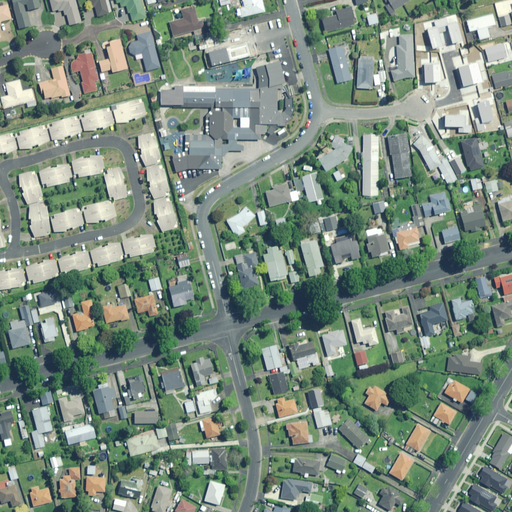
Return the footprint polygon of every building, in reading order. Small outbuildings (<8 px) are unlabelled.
[(11,0),(19,30),(31,26),(27,12),(25,12),(23,5),(26,4),(28,11),(40,8),(37,0),(11,0)] [(49,0),(52,12),(58,10),(58,12),(63,11),(64,16),(66,15),(69,26),(81,23),(75,0),(49,0)] [(97,17),(112,14),(109,2),(106,3),(105,0),(88,0),(90,9),(94,8),(97,17)] [(147,18),(141,0),(113,0),(114,4),(119,3),(121,8),(126,6),(128,14),(129,14),(132,23),(147,18)] [(242,0),(244,8),(236,10),(238,18),(265,12),(262,0),(242,0)] [(411,0),(387,0),(389,4),(385,7),(389,14),(405,5),(405,4),(411,0)] [(11,20),(7,5),(0,7),(0,38),(1,38),(0,35),(0,23),(1,22),(11,20)] [(200,30),(193,7),(181,10),(183,19),(169,23),(173,37),(200,30)] [(222,15),(220,7),(213,9),(215,17),(222,15)] [(354,25),(349,7),(335,11),(337,15),(321,20),(325,33),(354,25)] [(379,24),(377,13),(366,16),(369,26),(379,24)] [(490,37),(487,26),(495,25),(492,13),(466,20),(469,31),(477,29),(479,39),(490,37)] [(498,16),(500,27),(511,25),(509,14),(498,16)] [(160,68),(151,32),(136,36),(138,41),(132,43),(128,47),(130,53),(134,57),(141,55),(146,72),(160,68)] [(454,43),(453,32),(443,32),(443,44),(454,43)] [(415,78),(412,35),(399,36),(399,46),(396,46),(397,69),(390,71),(394,82),(405,79),(415,78)] [(127,69),(120,40),(109,43),(110,47),(106,48),(109,59),(99,62),(102,73),(111,70),(112,73),(127,69)] [(444,59),(442,45),(418,48),(421,69),(431,68),(430,60),(444,59)] [(352,73),(349,74),(348,68),(351,67),(348,55),(350,54),(348,46),(329,50),(337,84),(349,81),(354,80),(352,73)] [(456,47),(450,55),(458,61),(464,52),(456,47)] [(78,60),(73,62),(70,66),(72,74),(79,72),(83,84),(81,84),(84,95),(97,91),(95,81),(99,80),(91,54),(85,56),(84,54),(77,56),(78,60)] [(277,88),(282,88),(281,83),(285,82),(279,60),(255,67),(258,77),(258,88),(216,88),(216,87),(175,86),(175,91),(160,90),(160,106),(210,107),(210,110),(205,115),(205,135),(185,134),(184,152),(171,156),(175,172),(188,169),(221,169),(221,157),(223,157),(228,151),(243,151),(243,146),(236,144),(236,140),(260,139),(260,134),(264,134),(264,132),(266,132),(271,135),(277,126),(285,126),(285,123),(293,118),(291,116),(295,108),(292,107),(292,98),(284,98),(285,108),(283,111),(280,112),(277,111),(277,88)] [(374,62),(358,61),(356,89),(372,90),(374,62)] [(43,93),(45,99),(51,98),(51,99),(61,96),(61,98),(70,96),(63,67),(51,70),(54,80),(38,84),(41,94),(43,93)] [(492,75),(496,89),(511,84),(511,72),(508,74),(507,70),(492,75)] [(470,96),(466,73),(450,76),(455,99),(470,96)] [(37,106),(36,101),(33,89),(22,91),(20,80),(5,84),(8,96),(1,98),(4,109),(26,103),(27,108),(37,106)] [(116,123),(128,123),(128,121),(134,119),(135,121),(146,115),(141,99),(112,107),(116,123)] [(473,131),(468,107),(453,110),(458,134),(473,131)] [(84,131),(96,131),(96,129),(102,127),(102,130),(114,124),(110,108),(80,116),(84,131)] [(51,141),(65,140),(64,137),(70,136),(70,138),(82,132),(77,117),(47,125),(51,141)] [(20,150),(32,149),(31,147),(38,145),(38,148),(50,141),(46,129),(43,130),(42,126),(16,134),(20,150)] [(0,154),(6,153),(6,155),(17,150),(13,134),(0,136),(0,154)] [(138,137),(138,149),(141,149),(142,155),(140,156),(145,167),(158,164),(157,159),(161,158),(155,136),(152,137),(151,134),(138,137)] [(409,153),(406,135),(387,137),(390,156),(391,156),(395,179),(411,177),(408,153),(409,153)] [(334,151),(317,159),(325,173),(343,161),(345,163),(353,149),(343,144),(344,141),(335,136),(329,146),(335,149),(334,151)] [(378,136),(363,136),(362,196),(378,197),(378,136)] [(420,139),(416,136),(412,141),(415,144),(414,146),(419,151),(425,162),(422,163),(427,172),(433,169),(435,174),(440,171),(442,174),(440,175),(443,180),(445,180),(447,185),(457,180),(447,161),(440,164),(428,140),(422,136),(420,139)] [(477,144),(462,148),(467,168),(469,167),(470,171),(484,168),(477,144)] [(83,160),(83,157),(72,162),(74,175),(78,174),(79,178),(101,174),(100,170),(104,169),(102,156),(89,156),(89,159),(83,160)] [(47,188),(69,182),(68,178),(72,178),(69,165),(56,165),(57,167),(50,169),(50,166),(39,172),(42,185),(46,184),(47,188)] [(146,169),(146,183),(149,182),(150,188),(148,189),(153,200),(166,197),(165,193),(169,192),(164,169),(160,170),(159,166),(146,169)] [(122,179),(125,178),(119,168),(106,171),(106,173),(103,174),(109,198),(113,197),(114,201),(126,198),(126,185),(123,186),(122,179)] [(338,171),(332,175),(337,183),(343,179),(338,171)] [(22,187),(24,193),(21,194),(27,206),(40,202),(39,198),(43,197),(36,174),(32,175),(31,172),(19,175),(19,188),(22,187)] [(323,199),(316,173),(293,179),(296,192),(305,190),(308,203),(323,199)] [(482,189),(479,178),(470,180),(473,191),(482,189)] [(497,191),(495,181),(485,183),(487,193),(497,191)] [(289,193),(287,185),(272,188),(273,190),(266,192),(269,207),(298,201),(296,192),(289,193)] [(450,211),(446,193),(429,197),(431,203),(422,205),(425,218),(450,211)] [(153,202),(154,215),(156,214),(158,220),(155,221),(162,232),(174,229),(173,225),(176,224),(171,202),(167,203),(166,199),(153,202)] [(511,199),(498,203),(502,221),(511,219),(511,199)] [(86,224),(99,224),(98,221),(104,220),(105,223),(116,217),(112,200),(82,207),(86,224)] [(383,201),(372,204),(375,214),(386,211),(383,201)] [(31,219),(31,225),(30,226),(35,239),(47,237),(47,232),(50,232),(47,208),(45,208),(44,205),(30,207),(29,220),(31,219)] [(403,232),(395,233),(396,238),(395,238),(396,244),(398,244),(399,251),(408,249),(408,247),(419,244),(416,228),(423,226),(419,205),(411,207),(414,222),(401,225),(403,232)] [(480,205),(461,211),(466,232),(485,227),(480,205)] [(242,228),(255,217),(246,207),(235,216),(234,217),(226,221),(235,238),(245,232),(242,228)] [(54,233),(66,233),(66,230),(73,228),(73,231),(84,225),(79,208),(50,216),(54,233)] [(267,225),(264,211),(257,213),(260,226),(267,225)] [(339,229),(336,216),(324,219),(327,232),(339,229)] [(286,226),(285,219),(274,220),(275,227),(286,226)] [(460,240),(457,228),(441,232),(444,244),(460,240)] [(368,244),(366,245),(369,253),(371,253),(372,258),(389,253),(384,234),(367,239),(368,244)] [(134,239),(133,236),(122,242),(125,255),(129,254),(130,258),(153,253),(152,249),(155,248),(153,236),(139,235),(140,238),(134,239)] [(361,258),(356,239),(330,245),(335,265),(343,263),(341,256),(350,254),(351,261),(361,258)] [(243,247),(241,240),(224,245),(226,252),(243,247)] [(323,267),(316,241),(300,245),(308,276),(320,273),(319,268),(323,267)] [(102,248),(102,246),(90,252),(93,264),(97,263),(98,267),(124,260),(119,244),(108,244),(109,246),(102,248)] [(288,278),(280,246),(267,250),(268,254),(263,256),(270,282),(288,278)] [(295,264),(292,250),(285,252),(289,265),(295,264)] [(88,251),(58,260),(61,273),(65,272),(66,276),(93,268),(88,251)] [(187,252),(176,255),(180,269),(190,266),(187,252)] [(258,266),(256,253),(235,257),(241,289),(257,286),(253,267),(258,266)] [(37,266),(36,263),(25,270),(28,281),(32,280),(34,284),(60,277),(55,260),(43,261),(44,264),(37,266)] [(5,272),(4,270),(0,271),(0,290),(26,287),(24,271),(11,269),(12,272),(5,272)] [(299,282),(296,271),(289,273),(291,284),(299,282)] [(511,273),(500,277),(505,295),(511,293),(511,273)] [(492,293),(487,276),(474,280),(479,297),(492,293)] [(161,289),(158,278),(148,281),(151,292),(161,289)] [(186,301),(194,299),(190,283),(188,283),(187,280),(177,282),(178,285),(169,288),(174,308),(187,305),(186,301)] [(131,296),(128,284),(117,286),(120,299),(131,296)] [(157,314),(152,295),(133,300),(137,315),(148,312),(149,316),(157,314)] [(73,307),(71,297),(61,299),(63,309),(73,307)] [(461,303),(460,299),(451,301),(455,321),(466,319),(465,316),(474,314),(471,301),(461,303)] [(72,315),(76,332),(88,329),(88,327),(96,325),(93,313),(91,301),(81,303),(83,315),(78,316),(78,314),(72,315)] [(511,317),(508,301),(491,306),(496,328),(505,326),(503,320),(511,317)] [(428,337),(435,335),(432,325),(448,321),(443,302),(432,305),(434,310),(419,314),(425,337),(420,339),(423,350),(431,348),(428,337)] [(102,307),(106,324),(120,321),(121,322),(129,321),(125,306),(114,308),(114,305),(102,307)] [(385,312),(389,333),(395,331),(396,334),(414,330),(408,307),(385,312)] [(36,310),(30,312),(33,324),(40,322),(36,310)] [(58,337),(53,318),(45,320),(46,322),(43,323),(40,323),(44,343),(54,341),(54,337),(58,337)] [(30,345),(24,319),(10,323),(12,331),(8,332),(12,349),(30,345)] [(351,321),(356,344),(359,343),(360,346),(368,344),(369,346),(378,344),(374,324),(362,327),(360,319),(351,321)] [(461,336),(459,325),(452,326),(454,338),(461,336)] [(343,330),(322,336),(327,357),(336,354),(335,348),(347,345),(343,330)] [(319,364),(311,339),(288,346),(293,361),(305,358),(307,364),(312,363),(313,366),(319,364)] [(282,367),(276,346),(261,349),(267,371),(282,367)] [(488,350),(481,346),(478,350),(477,349),(468,365),(480,373),(490,356),(486,354),(488,350)] [(368,363),(365,351),(354,354),(357,366),(368,363)] [(403,352),(390,355),(393,366),(405,362),(403,352)] [(204,361),(203,358),(196,360),(196,363),(190,365),(196,386),(205,384),(203,377),(215,374),(210,359),(204,361)] [(295,363),(288,364),(290,375),(301,373),(300,368),(296,369),(295,363)] [(464,364),(452,363),(451,372),(463,374),(464,364)] [(330,366),(324,368),(327,378),(334,375),(330,366)] [(279,369),(280,374),(269,377),(273,396),(288,392),(284,376),(290,374),(289,370),(287,371),(286,368),(279,369)] [(183,388),(180,373),(162,377),(163,383),(161,383),(162,389),(165,388),(166,395),(174,393),(174,390),(183,388)] [(130,389),(127,390),(129,397),(132,396),(133,401),(142,398),(140,394),(146,392),(141,376),(134,378),(135,381),(129,383),(130,389)] [(451,380),(444,392),(462,403),(469,390),(451,380)] [(108,387),(107,383),(97,386),(98,389),(92,391),(99,415),(102,414),(104,419),(116,416),(112,399),(117,398),(114,390),(113,385),(108,387)] [(365,394),(369,396),(364,404),(376,411),(381,403),(386,405),(389,400),(385,397),(387,393),(375,386),(373,391),(369,388),(365,394)] [(209,402),(221,395),(216,388),(205,392),(195,395),(200,415),(212,412),(209,402)] [(53,403),(50,390),(40,392),(43,406),(53,403)] [(128,399),(126,393),(123,394),(126,405),(131,404),(130,399),(128,399)] [(84,414),(81,399),(67,402),(66,397),(58,399),(64,423),(74,420),(73,416),(84,414)] [(283,398),(277,400),(278,404),(275,405),(278,418),(297,414),(294,400),(285,402),(283,398)] [(195,412),(192,402),(185,404),(187,413),(195,412)] [(135,403),(125,407),(128,413),(137,410),(135,403)] [(441,403),(435,415),(450,424),(457,412),(441,403)] [(53,431),(46,407),(31,411),(37,431),(31,432),(36,449),(45,447),(41,434),(53,431)] [(127,419),(124,407),(119,408),(121,420),(127,419)] [(134,424),(157,424),(157,412),(155,412),(155,409),(146,409),(146,412),(134,412),(134,424)] [(317,429),(332,425),(329,414),(324,415),(323,411),(314,414),(317,429)] [(0,413),(0,432),(11,430),(8,412),(0,413)] [(220,436),(215,417),(199,421),(201,432),(204,431),(206,439),(220,436)] [(369,439),(349,419),(338,430),(359,450),(369,439)] [(28,438),(24,421),(18,422),(22,439),(28,438)] [(308,437),(306,422),(286,424),(288,437),(291,436),(292,445),(313,443),(312,437),(308,437)] [(95,438),(92,425),(64,432),(68,446),(95,438)] [(418,425),(407,444),(419,451),(430,431),(418,425)] [(166,438),(164,429),(156,431),(158,440),(166,438)] [(156,437),(149,439),(148,435),(126,441),(130,457),(159,450),(156,437)] [(227,449),(212,450),(212,471),(227,471),(227,449)] [(211,456),(208,456),(208,451),(192,451),(192,465),(208,465),(208,462),(211,462),(211,456)] [(401,453),(389,473),(403,480),(414,461),(401,453)] [(326,466),(336,470),(335,472),(339,474),(338,477),(342,479),(346,471),(343,470),(347,461),(332,454),(326,466)] [(364,462),(366,459),(357,455),(353,463),(361,468),(364,462)] [(63,466),(60,456),(49,459),(52,469),(63,466)] [(292,472),(304,474),(304,478),(308,478),(308,474),(318,475),(319,461),(290,458),(289,463),(293,463),(292,472)] [(364,462),(361,468),(372,473),(375,467),(364,462)] [(95,475),(95,467),(87,467),(87,475),(95,475)] [(60,479),(60,498),(75,498),(75,481),(79,481),(79,468),(69,468),(69,476),(63,476),(63,480),(60,479)] [(18,479),(15,469),(8,471),(11,481),(18,479)] [(105,479),(86,478),(86,492),(88,492),(88,496),(95,497),(95,492),(104,493),(105,479)] [(142,481),(137,480),(136,483),(121,480),(118,495),(139,499),(142,481)] [(310,493),(312,484),(287,480),(287,482),(284,481),(281,499),(296,501),(298,491),(310,493)] [(225,486),(210,482),(204,501),(219,506),(225,486)] [(23,504),(17,485),(0,490),(0,500),(2,506),(10,504),(12,508),(23,504)] [(164,511),(172,490),(157,486),(150,507),(152,507),(150,511),(153,511),(164,511)] [(39,491),(38,487),(31,489),(32,493),(29,493),(33,507),(51,503),(48,489),(39,491)] [(367,492),(359,487),(354,494),(362,499),(367,492)] [(389,487),(387,491),(383,488),(379,495),(382,497),(377,505),(389,511),(390,511),(395,505),(400,508),(405,500),(400,497),(401,494),(389,487)] [(124,511),(126,502),(115,500),(112,510),(122,511),(124,511)] [(193,511),(196,508),(182,500),(175,511),(174,511),(193,511)]
